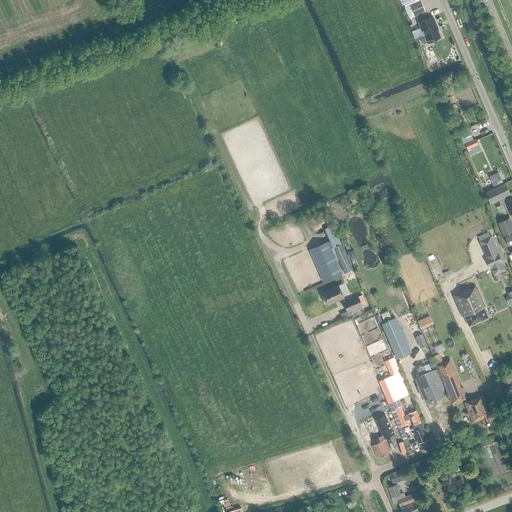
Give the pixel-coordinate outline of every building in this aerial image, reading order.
[(404,8),(409,19),(414,17),(425,12),(420,1),(404,8)] [(418,23),(424,35),(419,38),(421,43),(424,44),(427,43),(440,37),(435,25),(436,25),(432,16),(418,23)] [(464,144),(467,150),(478,145),(475,139),(464,144)] [(483,193),(488,205),(497,201),(509,195),(504,184),(498,172),(488,177),(493,188),(483,193)] [(497,201),(499,205),(503,204),(508,216),(511,213),(511,197),(511,198),(509,195),(497,201)] [(498,224),(503,236),(511,232),(511,228),(508,219),(498,224)] [(336,262),(338,260),(336,254),(333,255),(327,243),(309,250),(323,282),(341,274),(336,262)] [(352,269),(342,244),(333,248),(336,254),(338,260),(344,273),(352,269)] [(485,259),(488,268),(490,268),(493,275),(503,271),(499,262),(496,254),(485,259)] [(343,298),(337,285),(321,292),(326,305),(343,298)] [(463,316),(468,326),(487,318),(483,308),(484,307),(475,286),(468,290),(467,288),(452,295),(461,317),(463,316)] [(362,305),(358,297),(344,303),(347,312),(362,305)] [(416,320),(420,330),(434,324),(430,315),(416,320)] [(397,358),(409,353),(394,319),(382,324),(397,358)] [(435,363),(442,360),(439,352),(432,356),(435,363)] [(394,357),(388,360),(394,374),(400,372),(394,357)] [(463,396),(449,362),(437,367),(451,401),(463,396)] [(422,397),(424,396),(427,403),(431,402),(433,401),(432,401),(443,396),(440,389),(442,388),(438,378),(435,379),(432,371),(416,378),(420,386),(417,387),(422,397)] [(482,396),(464,403),(472,423),(481,419),(484,426),(493,422),(482,396)] [(404,416),(400,407),(393,409),(399,424),(400,424),(406,421),(406,420),(404,416)] [(415,442),(417,441),(418,444),(426,440),(423,434),(426,432),(421,420),(420,421),(416,410),(409,413),(411,418),(414,424),(412,425),(414,428),(409,430),(415,442)] [(371,446),(376,456),(377,455),(378,458),(388,453),(379,436),(372,439),(375,444),(371,446)] [(391,476),(393,484),(404,480),(402,472),(391,476)] [(387,487),(390,497),(393,505),(398,503),(401,511),(418,511),(411,495),(406,497),(404,492),(400,494),(397,483),(387,487)]
